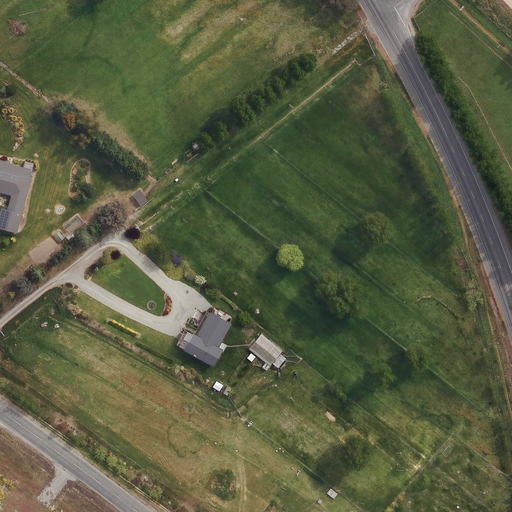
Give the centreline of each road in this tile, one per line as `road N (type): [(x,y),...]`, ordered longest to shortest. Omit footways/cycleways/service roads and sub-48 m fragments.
road 1 (primary): [(384,14),(432,106),(511,300)]
road 2 (residential): [(0,410),(137,511)]
